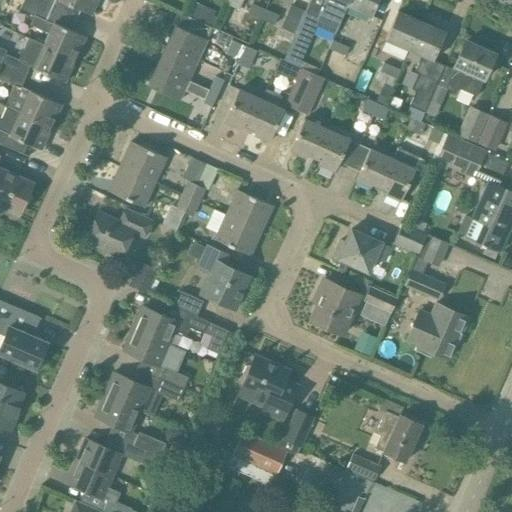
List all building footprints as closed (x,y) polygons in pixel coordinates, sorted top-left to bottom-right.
[(51,9),(31,0),(25,0),(21,8),(36,15),(31,24),(50,32),(45,43),(30,36),(29,38),(76,59),(86,37),(54,22),(53,23),(46,20),(51,9)] [(31,0),(51,9),(55,0),(31,0)] [(59,0),(91,15),(98,0),(59,0)] [(228,0),(227,5),(239,10),(243,0),(228,0)] [(310,0),(305,12),(304,11),(294,33),(310,40),(320,18),(318,17),(321,9),(325,0),(310,0)] [(339,26),(342,18),(347,6),(349,0),(325,0),(321,9),(318,17),(320,18),(339,26)] [(378,0),(349,0),(342,18),(348,6),(371,16),(378,0)] [(261,19),(265,10),(251,4),(248,13),(261,19)] [(281,28),(294,33),(304,11),(291,5),(281,28)] [(189,16),(209,25),(212,16),(193,8),(189,16)] [(261,19),(274,24),(278,15),(265,10),(261,19)] [(385,40),(409,50),(421,22),(397,11),(385,40)] [(176,25),(166,46),(198,60),(211,31),(189,21),(185,30),(176,25)] [(421,22),(409,50),(421,56),(414,72),(418,73),(411,89),(416,90),(409,106),(410,106),(425,112),(442,71),(430,66),(445,32),(421,22)] [(33,68),(65,82),(76,59),(29,38),(28,38),(18,59),(6,53),(7,50),(0,47),(0,64),(0,65),(25,76),(30,66),(34,67),(33,68)] [(241,44),(231,40),(225,53),(234,58),(241,44)] [(329,49),(346,57),(349,49),(333,41),(329,49)] [(487,80),(495,63),(491,62),(495,54),(465,41),(454,66),(445,88),(456,93),(458,88),(476,96),(484,79),(487,80)] [(157,66),(189,80),(198,60),(166,46),(157,66)] [(257,51),(246,47),(237,65),(249,70),(257,51)] [(287,52),(284,60),(298,66),(301,59),(287,52)] [(296,81),(302,68),(280,58),(275,71),(296,81)] [(400,70),(384,63),(376,80),(393,87),(400,70)] [(0,79),(14,86),(5,106),(19,113),(51,127),(62,105),(30,90),(30,91),(21,87),(25,76),(0,65),(0,64),(0,79)] [(189,80),(157,66),(148,86),(179,100),(189,80)] [(285,105),(296,110),(313,73),(302,68),(296,81),(285,105)] [(324,78),(317,75),(313,73),(296,110),(308,115),(324,78)] [(216,76),(210,90),(218,93),(224,80),(216,76)] [(249,127),(266,89),(261,100),(239,90),(224,121),(240,128),(241,124),(249,127)] [(282,96),(266,89),(249,127),(256,131),(254,134),(270,141),(284,110),(277,107),(282,96)] [(381,89),(376,101),(385,105),(390,93),(381,89)] [(218,93),(210,90),(204,103),(212,107),(218,93)] [(362,111),(373,116),(378,104),(367,99),(362,111)] [(390,109),(378,104),(373,116),(385,121),(390,109)] [(410,106),(406,115),(421,121),(425,112),(410,106)] [(457,135),(477,143),(489,115),(469,106),(457,135)] [(0,143),(1,144),(6,133),(10,134),(9,136),(41,150),(51,127),(19,113),(14,124),(0,118),(0,143)] [(507,123),(489,115),(477,143),(495,151),(507,123)] [(314,157),(327,130),(304,119),(290,150),(305,157),(307,154),(314,157)] [(432,127),(427,139),(437,144),(443,132),(432,127)] [(349,140),(327,130),(314,157),(322,160),(320,164),(335,171),(349,140)] [(431,168),(444,174),(447,167),(474,179),(474,177),(489,183),(489,182),(497,185),(498,182),(477,172),(486,151),(443,132),(437,144),(430,160),(434,161),(431,168)] [(119,166),(155,182),(166,157),(131,141),(119,166)] [(372,183),(380,187),(392,159),(370,149),(356,180),(371,187),(372,183)] [(415,169),(392,159),(380,187),(387,190),(385,194),(401,201),(407,187),(409,182),(414,172),(415,169)] [(155,182),(119,166),(108,191),(144,207),(155,182)] [(0,206),(18,215),(33,183),(0,168),(0,206)] [(409,182),(407,187),(413,189),(420,174),(414,172),(409,182)] [(185,187),(182,195),(190,198),(196,184),(188,181),(185,187)] [(511,191),(497,185),(489,182),(489,183),(473,218),(465,214),(457,232),(482,243),(481,245),(485,247),(485,245),(498,251),(511,220),(508,218),(511,208),(511,191)] [(196,184),(190,198),(199,202),(205,188),(196,184)] [(226,214),(261,230),(273,206),(237,190),(226,214)] [(182,195),(176,208),(184,212),(190,198),(182,195)] [(199,202),(190,198),(184,212),(193,216),(199,202)] [(152,221),(126,209),(118,225),(112,222),(109,217),(98,212),(85,241),(104,250),(122,258),(133,233),(144,238),(152,221)] [(250,255),(261,230),(226,214),(215,239),(250,255)] [(426,235),(402,224),(394,242),(418,253),(426,235)] [(381,243),(351,229),(345,242),(341,240),(333,256),(368,272),(375,257),(384,261),(390,247),(381,243)] [(230,255),(208,245),(197,268),(209,274),(200,293),(235,309),(250,276),(225,265),(230,255)] [(485,247),(482,254),(494,259),(498,251),(485,245),(485,247)] [(414,262),(411,270),(421,274),(425,267),(414,262)] [(157,270),(140,263),(130,286),(146,294),(157,270)] [(421,274),(411,270),(404,284),(438,299),(445,285),(421,274)] [(360,296),(323,279),(317,292),(322,294),(310,320),(343,334),(360,296)] [(397,298),(370,286),(364,300),(391,313),(397,298)] [(180,291),(173,306),(187,312),(196,316),(203,301),(180,291)] [(31,335),(39,316),(0,299),(0,333),(5,335),(0,346),(0,354),(36,370),(48,342),(31,335)] [(469,317),(436,303),(431,315),(419,310),(406,340),(417,345),(417,346),(447,359),(460,330),(463,331),(469,317)] [(204,333),(209,322),(196,316),(187,312),(182,323),(142,306),(132,328),(170,344),(176,331),(185,336),(189,327),(204,333)] [(123,350),(161,366),(170,344),(132,328),(123,350)] [(377,338),(361,331),(358,338),(356,337),(352,348),(369,355),(377,338)] [(266,399),(261,410),(283,420),(298,386),(285,380),(288,374),(279,370),(280,366),(255,355),(250,365),(245,366),(242,373),(245,377),(240,388),(266,399)] [(164,367),(159,379),(182,389),(187,377),(164,367)] [(145,400),(158,405),(163,393),(178,400),(182,389),(159,379),(154,390),(113,372),(104,394),(141,410),(145,400)] [(23,393),(0,382),(0,426),(10,431),(16,416),(13,415),(23,393)] [(95,416),(131,432),(141,410),(104,394),(95,416)] [(403,408),(384,399),(380,409),(385,412),(375,433),(380,435),(374,448),(387,454),(405,461),(421,424),(400,415),(403,408)] [(278,436),(274,446),(286,452),(297,453),(299,446),(313,417),(296,410),(283,438),(278,436)] [(133,446),(145,451),(160,457),(166,443),(139,432),(137,435),(133,446)] [(232,455),(227,466),(250,477),(260,481),(265,469),(276,474),(286,452),(274,446),(242,432),(232,455)] [(117,439),(113,450),(85,438),(76,460),(112,476),(122,455),(140,463),(145,451),(133,446),(117,439)] [(224,451),(218,462),(227,466),(232,455),(224,451)] [(381,466),(352,453),(345,470),(372,482),(373,481),(374,482),(381,466)] [(108,499),(103,511),(105,511),(139,511),(116,502),(120,493),(108,488),(112,476),(76,460),(66,482),(103,498),(103,497),(108,499)] [(159,471),(168,475),(173,464),(163,460),(159,471)] [(321,487),(318,494),(325,497),(328,490),(321,487)] [(387,504),(411,511),(415,511),(420,498),(392,490),(387,504)] [(361,511),(366,499),(358,496),(352,511),(361,511)] [(100,511),(101,511),(75,500),(69,511),(100,511)]
